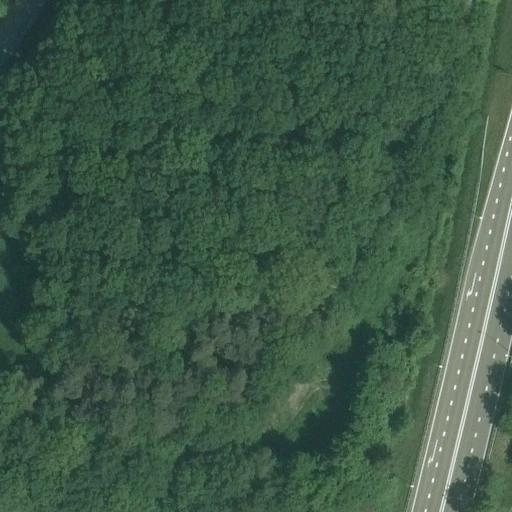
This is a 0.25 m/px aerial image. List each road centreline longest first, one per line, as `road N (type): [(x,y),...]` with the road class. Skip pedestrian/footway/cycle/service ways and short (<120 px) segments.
road 1 (track): [(177,448),(227,437),(295,406),(304,394),(309,321),(394,186),(470,0)]
road 2 (trunk): [(440,511),(511,208)]
road 3 (track): [(0,466),(177,448)]
